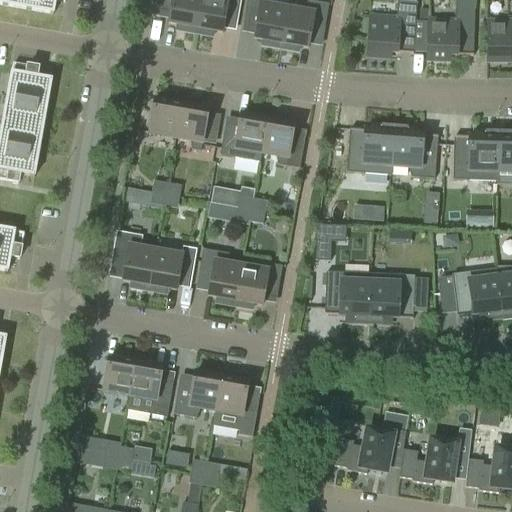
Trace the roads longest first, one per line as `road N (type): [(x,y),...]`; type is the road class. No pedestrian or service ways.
road 1 (residential): [(511,355),(337,354),(60,306)]
road 2 (residential): [(511,94),(325,87),(104,47)]
road 3 (residential): [(104,47),(60,306)]
road 4 (residential): [(60,306),(25,511)]
